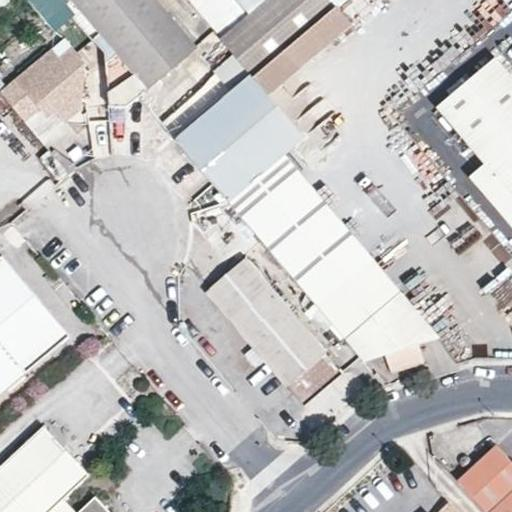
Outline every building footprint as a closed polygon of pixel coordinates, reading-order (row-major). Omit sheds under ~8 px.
[(29,0),(55,32),(73,17),(59,0),(29,0)] [(127,107),(197,52),(153,0),(59,0),(73,17),(104,56),(109,108),(127,107)] [(178,0),(158,0),(172,12),(181,2),(178,0)] [(274,0),(254,17),(224,42),(256,79),(273,98),(385,0),(274,0)] [(239,0),(254,17),(274,0),(239,0)] [(84,63),(71,48),(58,58),(51,49),(0,89),(0,93),(23,121),(38,108),(46,101),(53,110),(67,98),(80,99),(84,63)] [(438,106),(511,194),(511,79),(494,59),(438,106)] [(273,98),(256,79),(177,142),(232,202),(232,201),(291,153),(308,139),(273,98)] [(80,99),(67,98),(53,110),(64,122),(79,109),(80,99)] [(53,110),(46,101),(38,108),(45,116),(53,110)] [(232,201),(241,213),(278,257),(321,309),(379,261),(291,153),(232,201)] [(472,178),(511,225),(511,194),(488,165),(472,178)] [(195,192),(184,197),(189,209),(200,204),(195,192)] [(44,313),(0,260),(0,389),(39,356),(33,349),(41,342),(46,333),(45,324),(44,313)] [(379,261),(321,309),(365,363),(441,338),(379,261)] [(283,307),(244,262),(208,293),(254,348),(246,355),(258,368),(265,362),(305,408),(341,375),(324,355),(316,345),(300,327),(293,319),(283,307)] [(283,307),(293,319),(312,303),(302,291),(283,307)] [(33,349),(39,356),(64,335),(44,313),(45,324),(46,333),(41,342),(33,349)] [(316,345),(324,355),(343,340),(335,331),(316,345)] [(88,480),(42,429),(0,468),(0,511),(104,511),(94,501),(81,511),(70,511),(63,502),(88,480)] [(511,511),(511,464),(498,449),(460,484),(475,501),(484,511),(511,511)]
